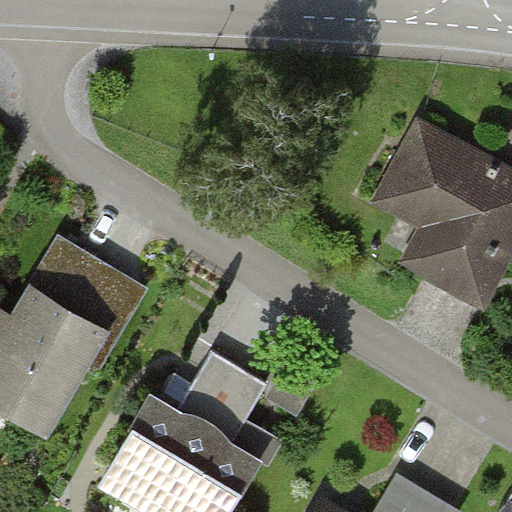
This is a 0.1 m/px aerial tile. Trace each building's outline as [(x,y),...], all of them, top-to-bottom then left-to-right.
[(440,270),(483,294),(511,242),(511,173),(424,124),(384,196),(458,237),(440,270)] [(0,394),(44,421),(81,360),(101,327),(49,296),(78,247),(61,236),(31,286),(37,290),(19,319),(6,311),(0,320),(0,394)] [(146,287),(78,247),(49,296),(101,327),(81,360),(97,369),(146,287)] [(155,393),(108,471),(177,511),(223,511),(257,456),(233,442),(269,382),(215,350),(187,396),(196,401),(188,414),(155,393)] [(322,369),(296,354),(276,388),(302,403),(322,369)] [(341,511),(326,503),(320,511),(457,511),(459,510),(400,475),(377,511),(341,511)]
